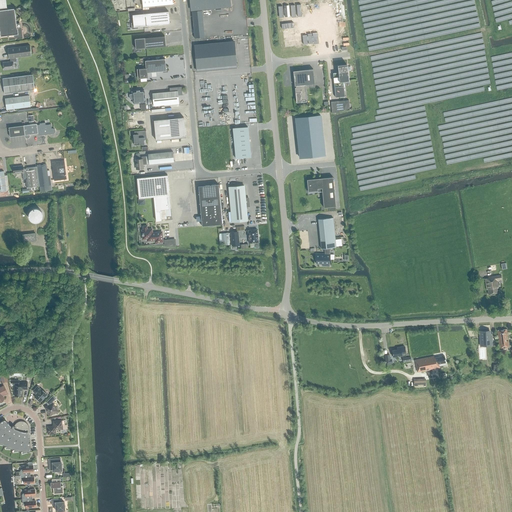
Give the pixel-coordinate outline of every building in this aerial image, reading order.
[(0,0),(0,31),(1,36),(8,35),(9,39),(22,38),(20,23),(16,24),(14,9),(7,10),(5,0),(0,0)] [(189,0),(191,10),(192,10),(201,9),(207,8),(231,6),(229,0),(189,0)] [(317,0),(319,19),(330,18),(329,2),(331,2),(330,0),(317,0)] [(201,9),(192,10),(195,39),(204,38),(201,9)] [(131,23),(132,29),(138,29),(138,27),(169,24),(168,11),(144,14),(132,15),(133,23),(131,23)] [(144,38),(135,39),(136,49),(145,48),(165,46),(164,36),(144,38)] [(197,71),(236,67),(234,42),(194,46),(197,71)] [(10,62),(3,63),(4,70),(13,69),(13,62),(16,62),(16,57),(31,56),(31,54),(30,46),(8,48),(9,58),(10,58),(10,62)] [(138,69),(139,79),(148,78),(147,73),(166,71),(165,59),(145,61),(145,67),(142,67),(142,69),(138,69)] [(343,81),(349,80),(347,66),(338,67),(339,76),(333,77),(335,97),(345,96),(343,81)] [(314,84),(313,69),(298,71),(298,72),(296,72),(296,71),(293,71),(293,74),(295,73),(295,81),(294,81),(295,86),(296,86),(296,87),(295,88),(296,102),(302,102),(301,99),(306,99),(305,85),(314,84)] [(34,86),(32,75),(22,76),(2,78),(4,94),(24,91),(29,91),(30,91),(31,92),(35,92),(36,90),(36,86),(35,85),(34,86)] [(152,93),(153,106),(179,104),(179,103),(178,99),(178,94),(181,94),(181,88),(181,87),(169,88),(169,89),(170,89),(170,92),(152,93)] [(129,95),(130,99),(133,99),(133,103),(145,102),(144,90),(139,91),(139,90),(136,90),(136,91),(132,91),(132,94),(129,95)] [(5,99),(6,110),(30,107),(29,96),(5,99)] [(339,101),(331,102),(332,113),(340,112),(340,111),(349,110),(348,100),(339,101)] [(320,115),(295,118),(300,158),(325,155),(320,115)] [(154,120),(156,140),(185,137),(185,134),(187,134),(184,126),(184,117),(154,120)] [(24,135),(25,135),(25,136),(25,137),(26,138),(27,138),(29,138),(29,137),(29,136),(29,135),(37,134),(38,136),(52,134),(53,134),(54,133),(55,132),(55,131),(55,130),(54,129),(52,129),(51,129),(51,124),(45,125),(45,123),(39,124),(40,125),(37,125),(37,124),(29,125),(9,127),(10,137),(24,135)] [(234,145),(236,159),(251,157),(249,144),(248,127),(233,129),(234,145)] [(146,131),(146,130),(134,132),(134,135),(133,135),(134,143),(139,143),(139,145),(144,144),(144,140),(144,136),(146,135),(146,131)] [(146,156),(141,157),(142,159),(136,160),(136,169),(143,169),(142,165),(146,164),(174,162),(173,152),(148,154),(148,156),(146,156)] [(66,173),(65,166),(64,161),(52,162),(54,181),(66,179),(66,173)] [(22,173),(23,180),(24,179),(26,179),(27,188),(36,187),(34,170),(26,171),(23,172),(23,166),(13,167),(14,174),(15,173),(16,174),(17,175),(19,174),(19,173),(22,173)] [(45,166),(37,167),(40,187),(41,192),(51,190),(50,175),(49,171),(47,171),(45,171),(45,166)] [(137,178),(139,198),(154,197),(156,221),(161,220),(161,218),(166,218),(165,216),(171,215),(169,195),(167,175),(137,178)] [(333,177),(321,178),(321,181),(319,181),(319,182),(315,182),(315,181),(313,182),(313,179),(307,180),(308,192),(318,191),(317,189),(322,188),(324,208),(336,207),(333,177)] [(222,224),(218,184),(203,186),(198,191),(201,216),(196,217),(196,221),(201,221),(202,226),(209,226),(212,227),(215,226),(215,225),(222,224)] [(248,197),(245,198),(244,186),(229,187),(232,222),(247,221),(246,207),(249,207),(248,197)] [(28,214),(28,216),(29,218),(30,220),(32,222),(34,222),(36,223),(38,222),(40,221),(42,219),(42,217),(43,215),(42,213),(41,211),(39,209),(37,209),(35,208),(33,209),(31,210),(29,212),(28,214)] [(322,266),(329,266),(329,260),(330,260),(330,256),(330,248),(336,247),(333,218),(318,219),(321,249),(325,249),(325,255),(315,255),(315,256),(316,256),(316,264),(323,264),(323,266),(322,266)] [(143,232),(142,233),(142,237),(143,237),(143,238),(148,238),(148,240),(155,240),(155,242),(162,242),(161,232),(151,233),(151,230),(147,230),(147,226),(143,226),(143,231),(142,231),(143,232)] [(258,242),(257,230),(248,230),(249,243),(258,242)] [(239,245),(238,231),(236,231),(230,232),(232,246),(238,245),(239,245)] [(23,235),(23,242),(36,240),(35,233),(23,235)] [(220,246),(229,245),(228,233),(219,234),(220,246)] [(485,279),(486,289),(487,289),(488,295),(497,293),(497,288),(498,288),(497,280),(501,280),(501,276),(489,277),(489,278),(485,279)] [(10,326),(0,325),(0,333),(10,334),(10,326)] [(497,331),(499,349),(509,347),(507,329),(497,331)] [(492,337),(490,337),(490,331),(481,332),(481,338),(480,338),(481,346),(493,345),(492,337)] [(393,357),(402,356),(402,357),(406,356),(405,353),(404,347),(400,348),(401,349),(392,351),(393,357)] [(415,360),(417,372),(439,368),(439,366),(446,364),(445,363),(446,363),(444,356),(434,358),(434,357),(415,360)] [(426,385),(425,378),(416,380),(416,381),(413,381),(414,387),(417,386),(417,387),(426,385)] [(14,384),(14,396),(22,396),(22,389),(27,389),(27,382),(19,382),(19,380),(13,380),(13,384),(14,384)] [(36,395),(34,397),(40,402),(47,394),(41,389),(41,390),(37,386),(33,391),(36,395)] [(46,402),(48,406),(44,407),(49,416),(54,413),(54,414),(58,412),(56,407),(55,407),(53,402),(55,399),(52,396),(46,402)] [(66,415),(66,408),(57,416),(66,415)] [(10,449),(19,450),(19,451),(18,451),(19,452),(27,450),(27,452),(29,452),(30,451),(30,450),(30,449),(29,436),(28,436),(27,433),(29,432),(29,433),(29,428),(28,426),(27,424),(25,422),(23,421),(21,421),(19,421),(17,422),(15,424),(14,426),(13,425),(12,427),(11,427),(8,423),(6,421),(5,420),(4,420),(3,420),(0,422),(0,442),(4,444),(3,445),(11,447),(11,449),(10,449)] [(53,426),(47,427),(48,434),(55,434),(55,430),(59,429),(59,430),(63,430),(62,426),(61,420),(53,421),(53,426)] [(60,458),(48,459),(49,464),(49,463),(52,463),(53,471),(61,471),(61,468),(62,467),(62,465),(61,465),(61,462),(60,462),(60,458)] [(16,472),(16,476),(20,475),(30,475),(30,472),(33,472),(33,465),(23,466),(23,469),(22,469),(21,470),(20,470),(20,471),(20,472),(16,472)] [(30,475),(20,475),(20,479),(21,480),(22,481),(23,481),(24,481),(24,484),(34,483),(33,477),(30,477),(30,475)] [(53,487),(53,494),(64,493),(64,486),(61,486),(60,482),(60,479),(52,479),(52,483),(50,483),(51,487),(53,487)] [(138,510),(181,506),(181,496),(174,497),(174,491),(171,487),(165,488),(165,482),(152,483),(149,485),(147,485),(141,489),(142,490),(140,490),(139,488),(137,488),(137,490),(139,493),(145,493),(145,496),(143,496),(143,500),(145,500),(143,501),(143,506),(139,500),(141,499),(140,499),(137,502),(138,510)] [(22,495),(22,499),(32,499),(32,496),(35,496),(34,489),(25,490),(25,493),(24,493),(23,494),(22,494),(22,495)] [(32,499),(22,499),(22,503),(23,504),(24,505),(25,505),(26,505),(26,508),(36,507),(35,501),(32,501),(32,499)] [(55,505),(56,511),(59,511),(61,511),(62,511),(65,510),(64,502),(58,502),(58,499),(51,499),(52,505),(55,505)]
